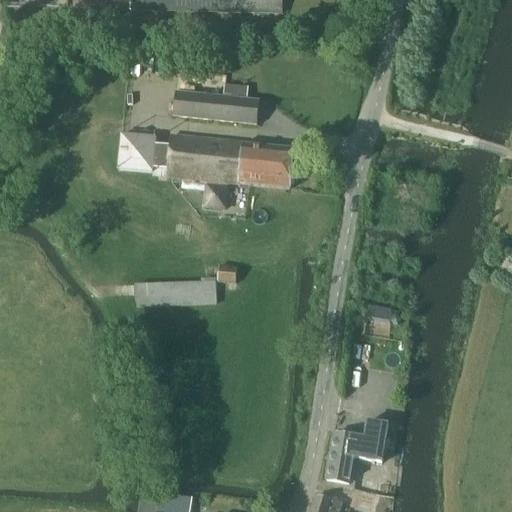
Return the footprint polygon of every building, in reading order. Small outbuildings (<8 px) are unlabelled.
[(281,14),(281,0),(131,0),(132,11),(281,14)] [(256,127),(258,103),(174,95),(172,119),(256,127)] [(170,147),(156,146),(157,140),(122,137),(119,171),(153,174),(153,177),(206,182),(204,208),(226,210),(228,189),(226,189),(226,185),(289,191),(293,150),(170,139),(170,147)] [(219,268),(217,286),(235,287),(236,270),(219,268)] [(214,282),(133,285),(134,306),(215,304),(214,282)] [(368,307),(366,323),(388,327),(391,311),(368,307)] [(394,316),(389,323),(397,328),(401,320),(394,316)] [(381,466),(387,427),(366,424),(364,441),(333,436),(326,482),(349,486),(352,461),(381,466)] [(355,480),(353,494),(374,498),(377,484),(355,480)] [(310,511),(338,511),(341,505),(316,497),(310,511)] [(140,507),(138,511),(189,511),(190,510),(189,510),(190,501),(172,498),(159,500),(158,505),(158,506),(147,505),(144,504),(143,504),(140,504),(140,507)] [(348,499),(345,510),(351,511),(364,511),(366,504),(348,499)]
